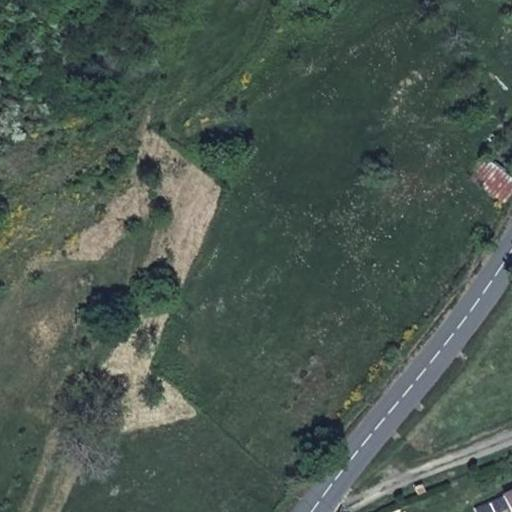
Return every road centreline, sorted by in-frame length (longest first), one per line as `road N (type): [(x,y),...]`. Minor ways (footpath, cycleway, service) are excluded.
road 1 (secondary): [(314,511),(511,248)]
road 2 (unknown): [(339,478),(511,415)]
